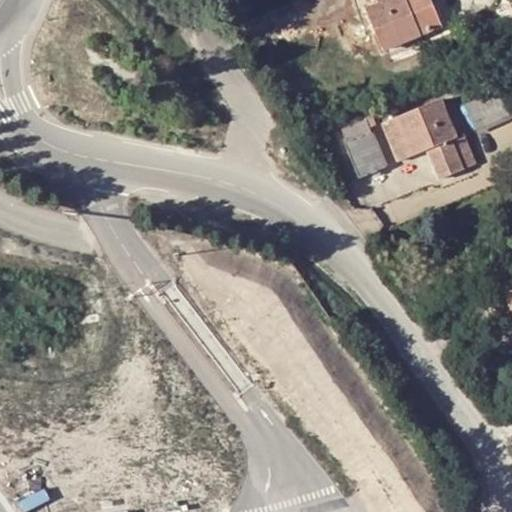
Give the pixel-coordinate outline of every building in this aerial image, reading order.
[(389,43),(444,17),(436,0),(372,0),(371,1),(389,43)] [(423,134),(434,163),(458,154),(446,124),(451,122),(438,86),(380,109),(394,145),(423,134)] [(499,91),(468,101),(478,130),(508,119),(499,91)] [(356,163),(381,153),(366,114),(371,112),(369,106),(341,117),(346,129),(343,130),(356,163)] [(459,120),(451,122),(446,124),(458,154),(470,149),(459,120)] [(511,278),(502,285),(511,301),(511,278)]
